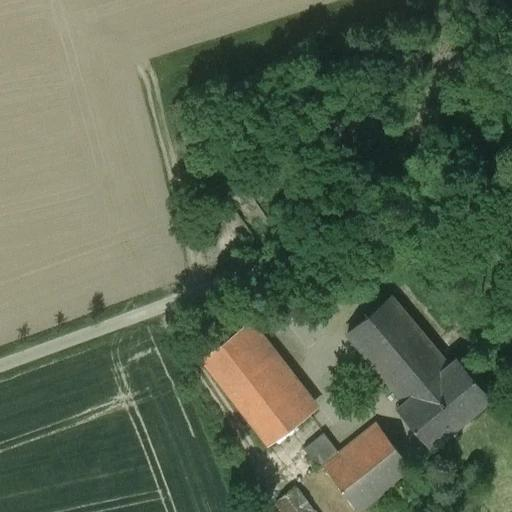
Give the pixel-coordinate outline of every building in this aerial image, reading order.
[(390,296),(347,333),(405,402),(448,365),(390,296)] [(309,413),(242,327),(201,358),(269,445),(309,413)] [(405,402),(399,406),(397,407),(398,409),(399,408),(430,445),(430,446),(431,447),(432,446),(488,399),(490,398),(488,396),(488,397),(475,381),(476,380),(472,375),(470,376),(457,360),(457,359),(456,358),(454,359),(455,360),(448,365),(405,402)] [(339,453),(323,466),(359,510),(383,491),(411,468),(376,423),(339,453)] [(339,453),(323,432),(303,448),(318,468),(322,465),(323,466),(339,453)] [(323,466),(322,465),(318,468),(295,487),(314,511),(356,511),(359,510),(323,466)] [(314,511),(295,487),(294,486),(275,502),(283,511),(314,511)]
